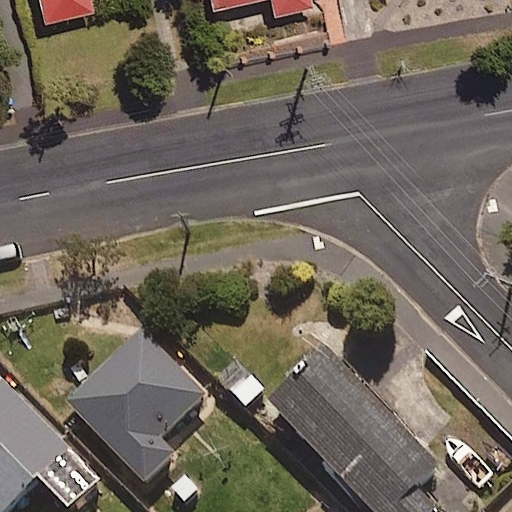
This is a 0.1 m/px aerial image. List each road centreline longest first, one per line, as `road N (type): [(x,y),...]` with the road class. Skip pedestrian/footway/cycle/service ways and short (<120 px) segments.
road 1 (tertiary): [(324,141),(0,204)]
road 2 (unclassified): [(324,141),(511,329)]
road 3 (tertiary): [(511,108),(324,141)]
